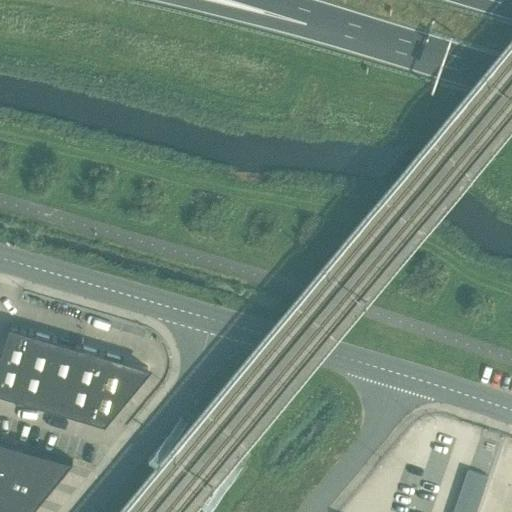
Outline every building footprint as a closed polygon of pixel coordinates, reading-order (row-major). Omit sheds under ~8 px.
[(140,379),(138,378),(147,367),(121,359),(123,354),(7,321),(5,328),(0,344),(0,391),(105,422),(140,379)] [(0,439),(0,462),(10,465),(14,467),(21,446),(0,439)] [(21,446),(14,467),(55,478),(70,459),(21,446)] [(0,484),(3,485),(10,465),(0,462),(0,484)] [(10,465),(3,485),(40,496),(52,482),(55,478),(14,467),(10,465)] [(0,484),(0,506),(20,511),(26,511),(40,496),(3,485),(0,484)]
